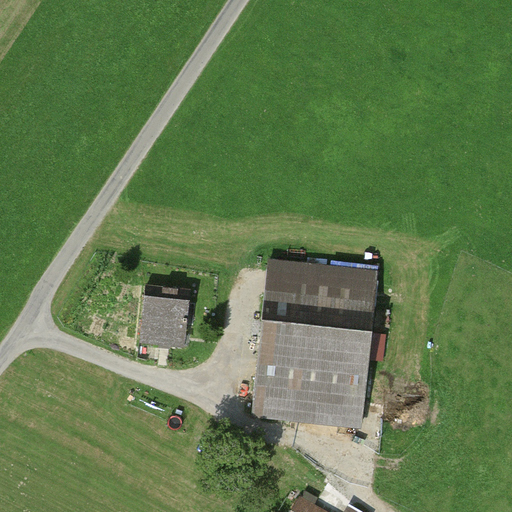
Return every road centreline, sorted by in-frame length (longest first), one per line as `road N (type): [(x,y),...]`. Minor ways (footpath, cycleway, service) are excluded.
road 1 (unclassified): [(0,365),(239,0)]
road 2 (track): [(384,511),(290,439),(30,328)]
